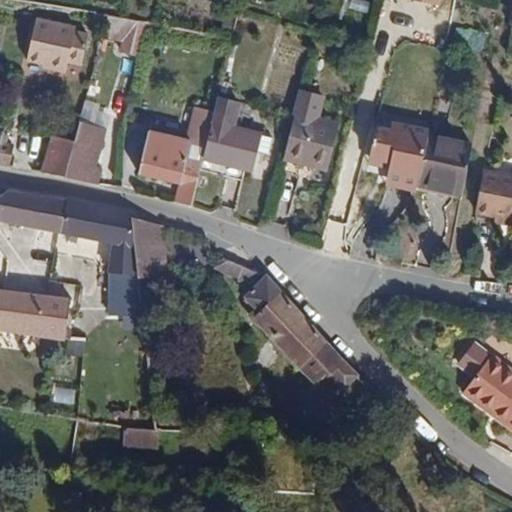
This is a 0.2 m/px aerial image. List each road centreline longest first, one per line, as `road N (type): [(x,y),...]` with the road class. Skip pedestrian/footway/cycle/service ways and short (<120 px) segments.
road 1 (unclassified): [(0,174),(217,225)]
road 2 (residential): [(340,338),(511,475)]
road 3 (residential): [(387,282),(511,303)]
road 4 (residential): [(266,263),(387,282)]
